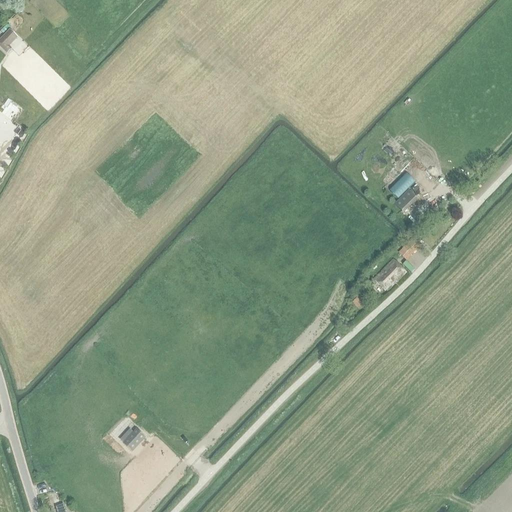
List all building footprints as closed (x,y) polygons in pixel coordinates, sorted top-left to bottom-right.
[(17,38),(10,31),(0,40),(0,47),(7,54),(11,49),(8,47),(17,38)] [(399,198),(408,189),(400,181),(391,190),(399,198)] [(400,212),(416,197),(409,190),(394,204),(400,212)] [(404,214),(418,201),(416,198),(401,212),(404,214)] [(404,246),(397,252),(403,258),(409,251),(404,246)] [(406,274),(393,261),(373,281),(385,292),(395,282),(396,283),(406,274)] [(122,443),(131,453),(145,439),(135,429),(122,443)]
